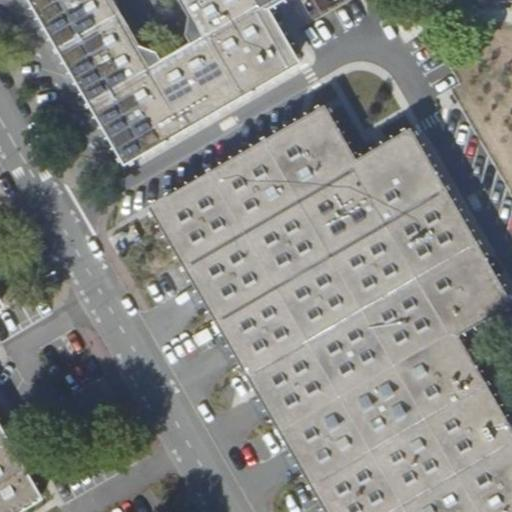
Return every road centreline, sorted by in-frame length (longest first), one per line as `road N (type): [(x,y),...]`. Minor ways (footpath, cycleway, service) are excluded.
road 1 (unclassified): [(511,279),(389,64),(363,50),(337,57),(60,220)]
road 2 (unclassified): [(60,220),(228,511)]
